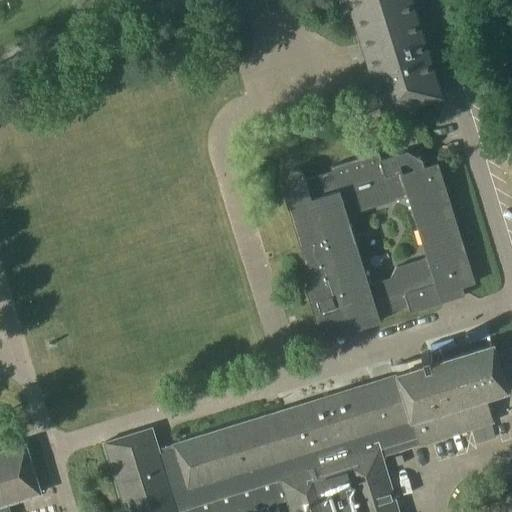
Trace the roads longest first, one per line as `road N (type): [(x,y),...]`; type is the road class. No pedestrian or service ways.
road 1 (unknown): [(283,367),(221,149),(232,93),(279,35),(277,0)]
road 2 (unknown): [(41,443),(283,367)]
road 3 (unknown): [(283,367),(511,298)]
